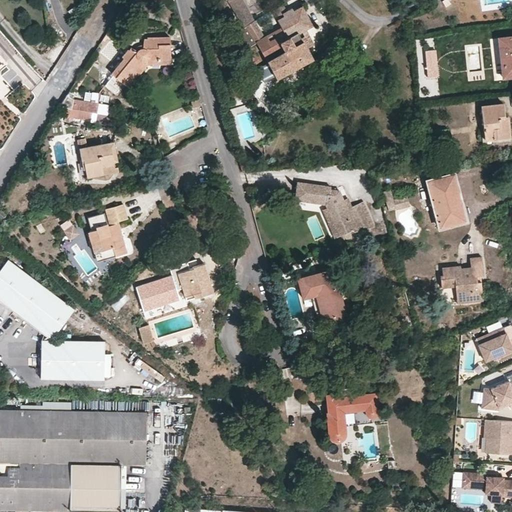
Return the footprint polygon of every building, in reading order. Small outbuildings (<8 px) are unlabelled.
[(241,0),(232,0),(232,1),(276,77),(311,58),(298,34),(312,25),(302,7),(294,11),(292,8),(287,11),(282,14),(284,17),(277,20),(281,28),(264,37),(241,0)] [(287,11),(284,5),(273,12),(277,20),(284,17),(282,14),(287,11)] [(511,35),(497,37),(502,79),(511,78),(511,35)] [(170,36),(147,36),(147,38),(144,38),(144,48),(134,48),(130,46),(122,56),(124,58),(111,73),(112,74),(124,83),(129,87),(147,65),(171,64),(170,36)] [(432,47),(422,48),(424,61),(434,59),(432,47)] [(116,93),(124,83),(112,74),(104,84),(116,93)] [(99,103),(74,99),(67,94),(59,107),(67,108),(72,109),(92,112),(97,113),(99,103)] [(202,104),(200,97),(191,100),(193,107),(202,104)] [(502,104),(481,106),(484,139),(509,137),(507,117),(504,118),(502,104)] [(92,112),(72,109),(67,108),(65,115),(91,120),(92,112)] [(447,130),(432,132),(433,143),(448,142),(447,130)] [(509,137),(484,139),(485,146),(510,144),(509,137)] [(86,148),(85,138),(77,139),(79,149),(80,149),(86,148)] [(86,148),(80,149),(82,160),(84,159),(87,176),(114,171),(113,162),(117,161),(113,143),(86,148)] [(453,174),(428,181),(439,228),(466,221),(453,174)] [(343,200),(342,199),(341,195),(339,190),(331,189),(331,187),(298,182),(295,199),(326,204),(327,207),(328,208),(323,210),(335,236),(354,228),(354,230),(373,226),(363,202),(351,207),(351,206),(347,199),(343,200)] [(390,190),(383,192),(387,205),(393,204),(390,190)] [(89,232),(94,253),(99,251),(113,248),(115,256),(126,253),(117,221),(127,219),(123,205),(106,210),(110,226),(108,227),(107,224),(96,227),(96,230),(92,231),(89,232)] [(96,230),(96,227),(107,224),(104,215),(88,219),(92,231),(96,230)] [(60,226),(63,230),(73,224),(70,220),(60,226)] [(79,234),(73,224),(63,230),(70,240),(79,234)] [(115,256),(113,248),(99,251),(101,260),(115,256)] [(459,263),(440,266),(441,272),(439,272),(440,285),(454,283),(456,302),(482,299),(480,280),(476,281),(475,275),(483,275),(480,256),(469,257),(470,266),(460,267),(459,263)] [(11,261),(0,274),(0,300),(55,342),(78,311),(11,261)] [(184,262),(152,271),(155,278),(148,280),(148,288),(143,289),(147,303),(163,299),(162,295),(170,288),(169,286),(180,283),(185,296),(193,294),(194,298),(213,292),(205,266),(187,271),(184,262)] [(333,270),(299,279),(304,298),(316,295),(325,325),(347,318),(333,270)] [(511,323),(476,339),(485,361),(493,357),(501,354),(502,356),(511,352),(511,323)] [(153,340),(149,324),(138,327),(143,343),(153,340)] [(44,344),(43,378),(109,380),(110,343),(55,342),(44,344)] [(511,374),(507,377),(508,381),(490,388),(484,387),(481,408),(498,410),(498,407),(508,403),(509,405),(511,408),(511,407),(511,374)] [(480,403),(481,392),(465,391),(464,401),(480,403)] [(334,395),(327,396),(329,414),(328,414),(330,436),(330,437),(331,439),(332,440),(334,441),(336,441),(338,441),(340,441),(342,440),(343,438),(344,436),(345,434),(343,412),(366,410),(366,413),(367,415),(368,416),(369,418),(372,418),(374,417),(376,416),(377,413),(375,394),(343,397),(342,397),(335,398),(334,395)] [(71,403),(42,402),(42,406),(20,405),(20,410),(71,411),(71,403)] [(133,412),(71,411),(20,410),(0,409),(0,509),(15,509),(14,511),(56,511),(57,510),(81,510),(92,510),(91,511),(119,511),(120,508),(125,508),(125,475),(125,474),(125,473),(125,472),(125,471),(125,470),(126,465),(145,465),(146,455),(146,412),(133,412)] [(511,453),(511,420),(485,419),(484,437),(487,437),(486,452),(511,454),(511,453)] [(126,470),(125,470),(125,471),(125,472),(125,473),(125,474),(125,475),(127,476),(128,477),(129,477),(131,477),(131,476),(132,476),(133,475),(133,474),(133,472),(132,470),(131,469),(130,469),(129,469),(127,469),(126,470)] [(511,496),(511,480),(503,479),(503,477),(496,476),(496,474),(463,472),(462,487),(485,489),(485,493),(491,493),(491,501),(502,502),(502,496),(511,496)]
